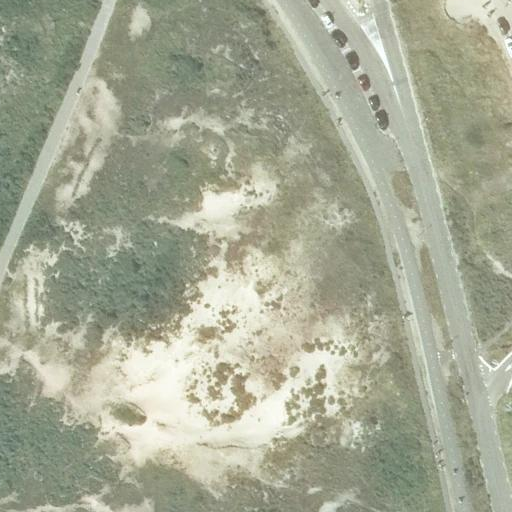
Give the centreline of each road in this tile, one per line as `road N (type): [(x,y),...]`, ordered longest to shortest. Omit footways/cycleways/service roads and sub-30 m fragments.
road 1 (unclassified): [(504,511),(414,151)]
road 2 (unclassified): [(329,0),(414,151)]
road 3 (unclassified): [(414,151),(380,0)]
